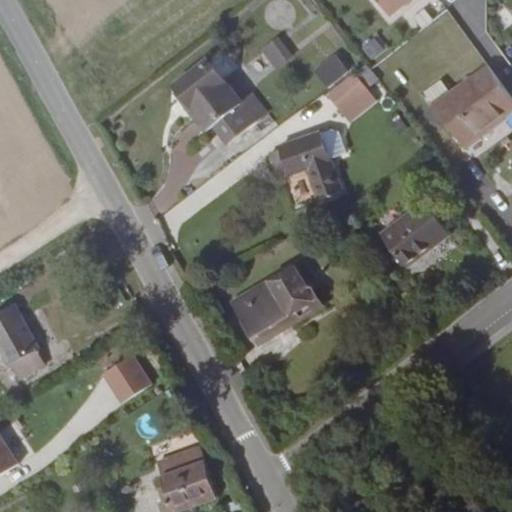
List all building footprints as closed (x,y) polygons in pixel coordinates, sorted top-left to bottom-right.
[(395,4),(392,0),(377,0),(386,11),(395,4)] [(374,35),(360,47),(372,61),(386,49),(374,35)] [(259,46),(270,69),(291,59),(281,36),(259,46)] [(312,68),(325,87),(349,71),(336,52),(312,68)] [(215,127),(243,105),(208,62),(176,87),(198,114),(195,116),(209,132),(215,127)] [(451,93),(434,106),(441,115),(464,147),(494,125),(511,111),(511,98),(489,66),(451,93)] [(342,113),(369,90),(355,75),(328,97),(342,113)] [(442,81),(426,93),(434,106),(451,93),(442,81)] [(377,101),(369,90),(342,113),(350,123),(377,101)] [(254,96),(243,105),(215,127),(229,144),(266,113),(254,96)] [(441,115),(434,106),(428,111),(434,121),(441,115)] [(323,133),(332,159),(347,154),(340,131),(331,130),(323,133)] [(317,195),(340,182),(332,159),(323,133),(280,148),(281,150),(271,154),(279,175),(288,172),(289,175),(308,169),(317,195)] [(320,201),(321,201),(344,192),(340,182),(317,195),(320,201)] [(426,203),(383,236),(408,268),(451,235),(426,203)] [(292,317),(297,325),(323,308),(297,266),(233,305),(254,341),(292,317)] [(7,363),(33,349),(35,347),(12,306),(0,312),(0,353),(6,363),(7,363)] [(259,347),(297,325),(292,317),(254,341),(259,347)] [(42,364),(33,349),(7,363),(17,378),(42,364)] [(133,353),(100,373),(119,404),(152,384),(133,353)] [(0,473),(15,467),(0,434),(0,473)] [(164,492),(160,494),(162,501),(155,503),(158,511),(171,511),(214,497),(198,448),(154,463),(159,476),(164,492)] [(154,478),(160,494),(164,492),(159,476),(154,478)]
